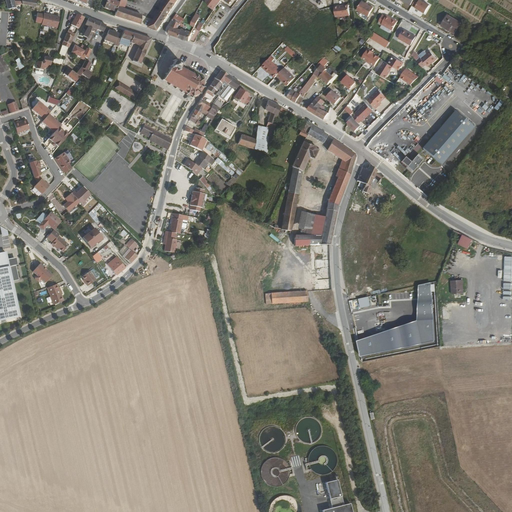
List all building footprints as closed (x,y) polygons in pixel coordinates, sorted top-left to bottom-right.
[(5,0),(7,10),(16,9),(15,5),(18,4),(17,0),(5,0)] [(106,0),(104,8),(115,12),(119,3),(111,0),(106,0)] [(115,12),(114,16),(140,25),(141,16),(124,9),(127,1),(125,0),(120,0),(119,3),(115,12)] [(166,0),(160,10),(169,15),(175,4),(168,0),(166,0)] [(214,10),(221,0),(207,0),(206,2),(210,7),(214,10)] [(248,0),(221,38),(227,43),(231,37),(233,39),(242,26),(247,29),(255,18),(251,15),(257,7),(248,0)] [(423,18),(430,3),(423,0),(414,0),(409,11),(423,18)] [(373,8),(362,1),(357,10),(368,17),(373,8)] [(228,12),(231,8),(222,2),(219,7),(228,12)] [(334,7),(336,17),(350,15),(349,5),(334,7)] [(155,18),(149,28),(158,31),(169,15),(160,10),(155,18)] [(41,23),(41,24),(57,28),(59,17),(43,13),(43,14),(41,23)] [(190,25),(194,27),(195,27),(198,20),(200,15),(196,13),(190,25)] [(173,20),(175,21),(182,24),(184,20),(177,14),(173,20)] [(78,29),(84,18),(77,15),(71,25),(77,29),(78,29)] [(397,22),(386,16),(386,17),(383,15),(379,22),(382,23),(381,25),(392,31),(397,22)] [(461,24),(448,16),(442,26),(455,34),(461,24)] [(88,18),(85,26),(88,27),(84,35),(83,37),(86,38),(90,31),(95,22),(95,21),(88,18)] [(168,34),(178,37),(181,30),(178,29),(179,25),(181,26),(180,27),(182,28),(184,25),(182,24),(175,21),(168,34)] [(95,22),(90,31),(95,33),(96,30),(97,30),(100,24),(95,22)] [(103,32),(106,26),(100,24),(97,30),(103,32)] [(178,37),(184,39),(187,31),(182,29),(181,30),(178,37)] [(415,38),(403,30),(398,39),(410,46),(415,38)] [(90,31),(86,38),(92,41),(95,33),(90,31)] [(104,41),(114,45),(117,38),(119,35),(109,31),(104,41)] [(120,40),(119,42),(129,46),(130,43),(134,34),(123,31),(120,40)] [(62,46),(69,48),(75,35),(69,33),(68,35),(66,34),(62,45),(62,46)] [(374,33),(370,39),(386,48),(389,42),(374,33)] [(130,43),(139,46),(140,46),(147,49),(151,39),(134,34),(130,43)] [(59,56),(64,58),(65,57),(67,51),(69,48),(62,46),(59,56)] [(132,61),(139,65),(147,49),(140,46),(139,46),(136,53),(132,61)] [(294,58),(297,55),(288,47),(285,50),(294,58)] [(81,59),(82,60),(84,57),(87,59),(88,56),(90,51),(86,49),(85,51),(81,59)] [(362,58),(374,67),(380,59),(373,54),(372,53),(373,52),(369,49),(362,58)] [(412,55),(423,68),(427,65),(428,66),(434,61),(434,62),(437,59),(430,51),(427,54),(424,50),(418,55),(414,51),(412,55)] [(388,64),(393,67),(399,70),(404,63),(393,56),(388,64)] [(51,58),(44,57),(43,61),(40,62),(37,61),(37,62),(35,69),(42,70),(43,68),(44,69),(47,67),(47,65),(49,66),(51,58)] [(19,58),(14,60),(19,70),(24,67),(19,58)] [(277,76),(282,71),(269,59),(262,67),(268,73),(268,72),(275,78),(277,76)] [(320,78),(326,70),(327,69),(324,67),(327,64),(326,62),(327,61),(324,59),(316,67),(317,68),(317,67),(319,69),(309,82),(313,84),(315,82),(314,81),(317,76),(320,78)] [(185,99),(189,102),(191,98),(193,98),(193,96),(198,93),(199,95),(200,94),(200,93),(202,88),(203,88),(203,87),(202,80),(204,79),(204,78),(202,79),(198,77),(198,76),(197,75),(196,76),(193,74),(193,73),(193,72),(192,74),(187,71),(187,70),(186,69),(186,70),(180,67),(180,66),(182,66),(182,65),(181,65),(181,63),(180,63),(180,64),(175,62),(176,60),(175,60),(174,61),(173,60),(172,61),(173,62),(171,66),(170,66),(169,67),(170,67),(169,68),(168,69),(169,70),(168,72),(168,71),(167,72),(168,73),(167,74),(165,74),(166,75),(164,79),(162,80),(162,81),(164,81),(170,84),(169,86),(170,86),(171,85),(176,88),(175,89),(176,89),(177,88),(182,91),(182,93),(183,91),(187,94),(186,95),(187,96),(185,99)] [(82,74),(88,79),(90,76),(90,75),(91,73),(87,71),(91,64),(85,61),(81,68),(85,70),(82,74)] [(377,74),(386,79),(393,67),(388,64),(385,62),(377,74)] [(85,70),(81,68),(76,75),(74,74),(71,72),(67,77),(75,83),(82,74),(85,70)] [(295,78),(284,68),(282,71),(277,76),(287,86),(295,78)] [(406,68),(400,78),(411,85),(419,77),(406,68)] [(330,85),(335,81),(333,80),(334,78),(326,70),(320,78),(328,85),(329,85),(330,85)] [(241,83),(221,71),(210,86),(210,87),(202,100),(208,103),(215,90),(216,91),(217,90),(222,94),(225,91),(222,90),(225,87),(227,89),(230,85),(236,89),(241,83)] [(356,83),(347,76),(341,83),(350,90),(356,83)] [(306,93),(313,84),(309,82),(302,90),(306,93)] [(115,88),(119,91),(134,100),(138,95),(118,83),(115,88)] [(284,95),(292,100),(297,93),(291,88),(284,95)] [(469,93),(462,101),(475,111),(486,97),(483,95),(486,92),(482,88),(481,90),(482,91),(478,96),(475,94),(473,96),(469,93)] [(240,90),(234,98),(247,106),(252,98),(244,92),(244,93),(240,90)] [(381,103),(386,98),(379,90),(368,101),(376,109),(379,106),(379,105),(381,103)] [(332,91),(327,98),(335,105),(341,98),(332,91)] [(292,100),(296,103),(301,95),(299,94),(297,93),(292,100)] [(308,110),(314,114),(318,107),(320,108),(323,104),(316,99),(312,104),(308,110)] [(208,103),(202,100),(198,106),(195,110),(196,110),(201,113),(201,112),(207,115),(207,114),(209,112),(205,110),(208,103)] [(281,108),(268,101),(265,110),(269,112),(266,127),(274,130),(276,125),(274,124),(278,115),(279,114),(278,113),(281,108)] [(7,105),(10,114),(19,111),(16,102),(7,105)] [(38,102),(32,110),(41,117),(47,110),(38,102)] [(213,105),(208,103),(205,110),(209,112),(213,105)] [(373,110),(367,104),(357,114),(357,115),(355,118),(360,123),(363,120),(363,121),(373,110)] [(213,105),(209,112),(215,116),(219,109),(213,105)] [(314,114),(325,120),(329,113),(320,108),(318,107),(314,114)] [(413,124),(427,119),(424,109),(409,114),(413,124)] [(201,113),(196,110),(191,118),(196,120),(201,113)] [(456,111),(423,149),(442,165),(475,127),(456,111)] [(48,115),(42,123),(51,130),(50,131),(53,134),(60,125),(48,115)] [(355,118),(352,115),(347,120),(350,124),(349,125),(357,132),(363,125),(360,123),(355,118)] [(18,122),(13,123),(17,133),(29,129),(26,120),(18,122)] [(235,128),(221,120),(215,130),(219,132),(219,134),(230,140),(235,130),(234,130),(235,128)] [(323,144),(328,136),(306,123),(303,130),(302,129),(299,135),(307,138),(308,135),(323,144)] [(148,141),(153,143),(167,151),(172,139),(172,138),(158,131),(157,132),(145,125),(140,134),(149,139),(149,140),(148,141)] [(195,131),(186,127),(185,131),(195,135),(190,145),(201,151),(207,140),(203,137),(205,134),(201,132),(196,129),(195,131)] [(274,130),(258,127),(256,140),(254,149),(260,151),(268,154),(274,130)] [(254,149),(256,140),(242,135),(238,144),(254,150),(254,149)] [(417,144),(420,141),(413,136),(410,140),(417,144)] [(353,165),(356,157),(355,155),(334,140),(328,150),(343,160),(337,176),(338,177),(336,181),(337,181),(334,190),(333,190),(328,202),(325,217),(322,235),(307,236),(306,229),(301,229),(301,236),(296,236),(295,246),(311,245),(330,245),(335,224),(335,218),(339,204),(350,176),(353,165)] [(315,158),(318,150),(317,148),(304,142),(293,167),(293,168),(303,172),(310,157),(314,159),(315,158)] [(216,148),(212,151),(228,165),(231,161),(216,148)] [(196,164),(197,164),(201,168),(204,169),(208,163),(212,159),(204,153),(196,164)] [(63,154),(54,159),(63,174),(72,168),(63,154)] [(417,156),(408,167),(413,172),(417,167),(419,166),(423,161),(417,156)] [(232,176),(235,173),(218,158),(215,161),(232,176)] [(187,160),(184,166),(193,172),(195,175),(201,168),(197,164),(196,165),(187,160)] [(36,161),(29,164),(34,179),(39,176),(41,175),(39,169),(39,167),(38,164),(37,163),(36,163),(36,161)] [(370,186),(377,171),(371,166),(368,169),(363,168),(356,183),(351,202),(358,205),(363,192),(368,194),(371,187),(370,186)] [(287,231),(291,232),(292,225),(303,172),(293,168),(281,230),(286,231),(285,233),(287,233),(287,231)] [(33,189),(41,196),(49,187),(46,184),(45,185),(41,180),(39,176),(34,179),(37,185),(33,189)] [(191,199),(203,202),(205,195),(204,194),(205,190),(195,188),(194,192),(193,192),(191,199)] [(241,197),(230,193),(227,199),(239,203),(241,197)] [(79,203),(74,198),(73,198),(71,195),(65,199),(68,203),(63,207),(68,213),(79,203)] [(405,197),(400,202),(406,207),(411,202),(405,197)] [(202,209),(203,202),(191,199),(190,206),(191,206),(190,210),(200,212),(201,208),(202,209)] [(99,203),(88,214),(97,224),(100,220),(94,214),(100,208),(103,212),(105,210),(99,203)] [(322,235),(325,217),(301,212),(298,229),(301,229),(306,229),(307,236),(322,235)] [(48,226),(53,231),(61,222),(50,213),(47,217),(40,225),(39,226),(39,228),(42,231),(44,231),(48,226)] [(36,222),(40,225),(47,217),(43,214),(36,222)] [(168,232),(176,234),(178,234),(180,220),(181,215),(171,214),(168,232)] [(92,229),(81,240),(89,249),(101,238),(92,229)] [(123,230),(118,235),(122,239),(127,233),(123,230)] [(53,231),(46,239),(52,245),(52,246),(54,248),(55,247),(58,250),(63,253),(69,246),(58,238),(59,236),(53,231)] [(166,246),(165,256),(171,260),(173,253),(174,253),(177,240),(175,240),(176,234),(168,232),(166,232),(165,238),(168,239),(166,246)] [(473,240),(462,235),(458,244),(468,249),(473,240)] [(131,240),(127,244),(130,246),(128,248),(131,250),(136,245),(131,240)] [(330,260),(330,245),(311,245),(313,292),(332,290),(330,260)] [(286,250),(279,249),(277,262),(284,263),(286,250)] [(124,258),(131,264),(137,257),(134,255),(133,254),(128,250),(122,256),(124,258)] [(97,252),(90,258),(96,264),(102,258),(97,252)] [(16,280),(11,261),(6,262),(4,255),(0,256),(0,316),(16,313),(10,282),(16,280)] [(511,255),(500,255),(499,263),(505,263),(504,304),(511,303),(511,255)] [(111,270),(116,276),(125,268),(116,257),(108,264),(112,268),(111,270)] [(104,261),(115,277),(116,276),(111,270),(112,268),(108,264),(105,260),(104,261)] [(46,283),(53,275),(40,264),(33,272),(37,275),(35,278),(39,282),(42,280),(46,283)] [(92,269),(89,272),(94,279),(98,276),(92,269)] [(94,279),(89,272),(82,278),(83,280),(86,283),(84,284),(87,287),(95,281),(94,279)] [(463,280),(452,281),(453,295),(463,294),(463,280)] [(417,320),(357,341),(360,356),(434,341),(431,282),(418,285),(417,320)] [(58,284),(48,288),(54,304),(64,301),(58,284)] [(267,305),(303,302),(308,302),(308,291),(266,294),(267,305)] [(368,297),(358,299),(360,308),(370,306),(368,297)] [(497,335),(504,335),(504,338),(511,337),(511,310),(497,310),(497,335)] [(451,321),(443,321),(444,344),(452,344),(451,321)] [(337,479),(326,482),(332,507),(322,509),(322,511),(352,511),(350,503),(343,504),(337,479)]
